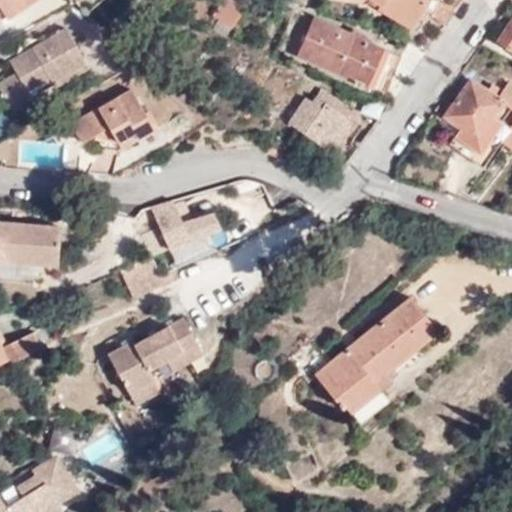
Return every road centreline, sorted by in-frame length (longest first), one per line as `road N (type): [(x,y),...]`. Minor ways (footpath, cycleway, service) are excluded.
road 1 (residential): [(0,179),(134,189),(259,161),(315,190),(338,190),(372,174)]
road 2 (residential): [(462,29),(370,158),(372,174)]
road 3 (residential): [(372,174),(388,190),(511,231)]
